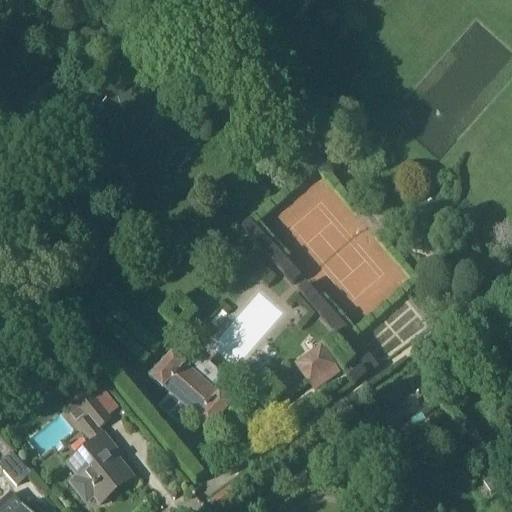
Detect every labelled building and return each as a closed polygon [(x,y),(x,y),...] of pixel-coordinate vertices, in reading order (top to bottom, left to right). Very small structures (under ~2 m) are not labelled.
[(321,347),(294,366),(309,387),(336,368),(321,347)] [(210,431),(233,405),(221,394),(220,396),(185,366),(186,364),(174,354),(152,380),(164,390),(165,389),(171,395),(160,408),(181,427),(193,413),(199,419),(198,420),(210,431)] [(98,386),(89,393),(96,403),(105,395),(98,386)] [(69,465),(80,480),(73,486),(87,503),(99,494),(105,502),(133,479),(113,454),(117,451),(105,436),(105,437),(99,430),(111,421),(96,403),(89,393),(87,392),(74,402),(88,419),(79,427),(94,445),(69,465)] [(14,455),(0,467),(19,488),(33,476),(14,455)] [(230,488),(223,493),(211,503),(217,511),(220,511),(238,499),(230,488)] [(0,511),(28,511),(23,506),(12,494),(0,504),(0,511)]
